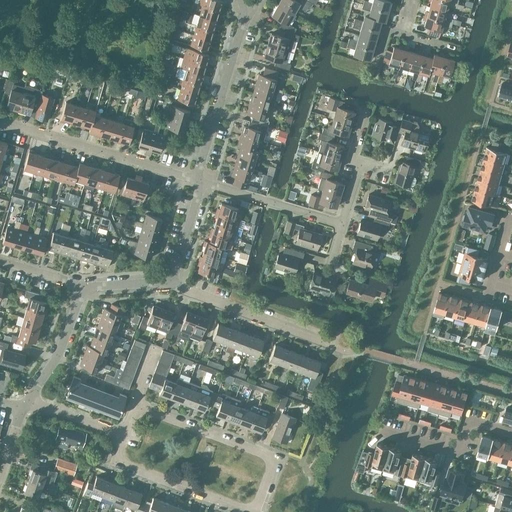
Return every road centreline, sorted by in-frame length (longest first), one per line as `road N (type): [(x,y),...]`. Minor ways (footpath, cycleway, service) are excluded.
road 1 (residential): [(195,181),(0,122)]
road 2 (residential): [(136,405),(267,456),(272,466),(254,511)]
road 3 (residential): [(172,284),(335,349)]
road 4 (residential): [(195,181),(245,15)]
road 5 (residential): [(250,511),(121,464),(124,437)]
road 6 (residential): [(511,432),(468,421),(453,452),(382,431)]
road 7 (residential): [(201,183),(342,226)]
road 8 (residential): [(24,404),(63,344),(83,287)]
road 9 (residential): [(511,218),(487,295),(439,284)]
